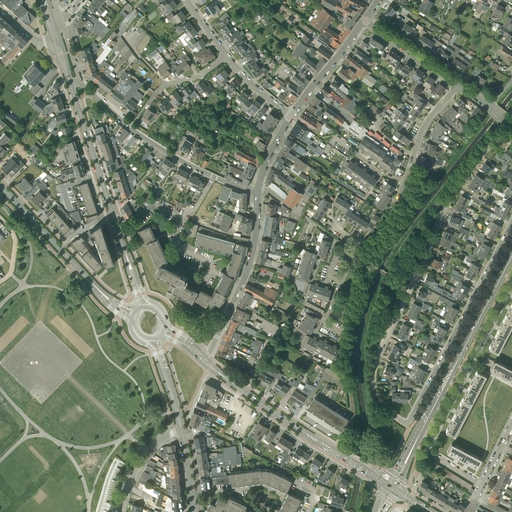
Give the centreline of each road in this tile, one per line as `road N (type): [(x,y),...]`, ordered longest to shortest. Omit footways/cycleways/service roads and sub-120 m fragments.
road 1 (residential): [(511,223),(408,425),(383,406),(372,383),(444,206),(507,123)]
road 2 (secondary): [(418,435),(511,256)]
road 3 (secondary): [(390,488),(226,378)]
road 4 (tertiary): [(70,84),(127,260)]
road 5 (residential): [(206,357),(248,267),(257,192)]
road 6 (residential): [(435,432),(511,283)]
road 7 (residential): [(213,177),(142,137),(80,82)]
road 8 (secondary): [(0,186),(95,286)]
road 9 (secondary): [(130,321),(133,336),(155,354),(179,431)]
road 10 (residential): [(290,116),(365,20)]
